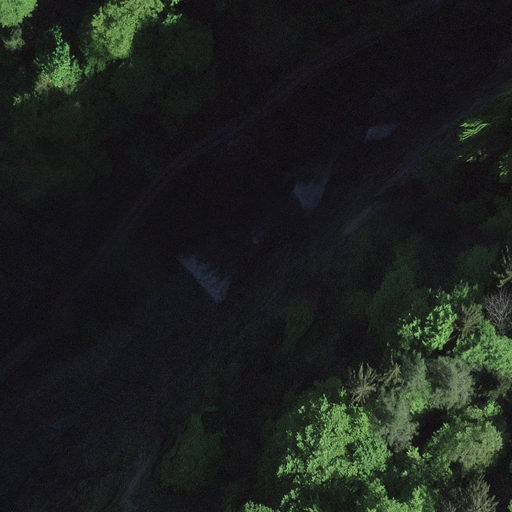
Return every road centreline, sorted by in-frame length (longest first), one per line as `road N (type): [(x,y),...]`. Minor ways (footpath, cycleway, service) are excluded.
road 1 (track): [(0,371),(194,150),(242,120),(289,75),(429,0)]
road 2 (track): [(511,433),(435,454),(375,483),(339,511)]
